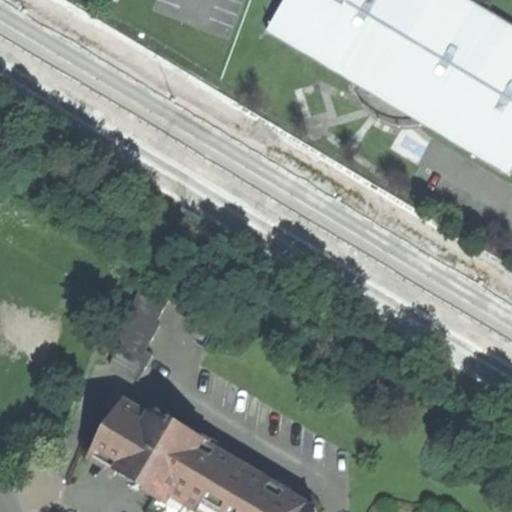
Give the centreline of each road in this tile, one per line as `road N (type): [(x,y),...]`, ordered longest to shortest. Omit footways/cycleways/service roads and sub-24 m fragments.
road 1 (primary): [(511,350),(0,49)]
road 2 (unknown): [(360,511),(345,486),(123,371)]
